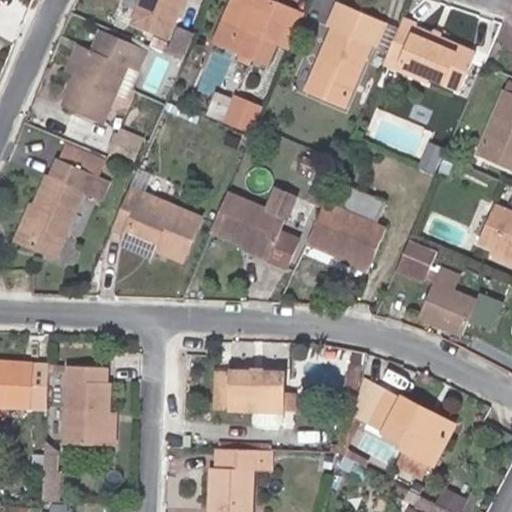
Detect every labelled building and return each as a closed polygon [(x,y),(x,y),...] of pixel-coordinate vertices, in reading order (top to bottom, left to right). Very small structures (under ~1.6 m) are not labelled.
[(168,38),(184,0),(142,0),(132,23),(168,38)] [(291,10),(292,9),(276,3),(269,0),(231,0),(222,22),(240,30),(232,49),(267,64),(277,43),(291,10)] [(376,46),(386,23),(337,3),(328,26),(332,28),(306,91),(344,108),(371,45),(376,46)] [(290,49),(304,15),(291,10),(277,43),(290,49)] [(232,49),(240,30),(222,22),(214,40),(232,49)] [(460,91),(476,54),(402,22),(399,29),(389,52),(384,64),(397,69),(398,65),(460,91)] [(389,52),(399,29),(386,23),(376,46),(389,52)] [(183,61),(195,34),(179,27),(170,48),(166,46),(164,52),(183,61)] [(100,56),(109,36),(100,32),(91,52),(100,56)] [(116,93),(128,65),(139,70),(147,52),(109,36),(100,56),(91,52),(86,50),(76,74),(62,106),(103,124),(116,93)] [(76,74),(86,50),(77,46),(67,70),(76,74)] [(127,97),(139,70),(128,65),(116,93),(127,97)] [(511,93),(505,90),(476,155),(511,170),(511,93)] [(251,133),(262,108),(235,96),(224,121),(251,133)] [(134,162),(144,137),(131,132),(128,139),(116,134),(109,152),(134,162)] [(237,150),(241,139),(228,133),(223,144),(237,150)] [(106,158),(67,141),(59,160),(99,176),(106,158)] [(428,143),(418,166),(433,174),(444,150),(428,143)] [(56,257),(84,194),(101,201),(110,181),(99,176),(59,160),(58,159),(51,176),(47,175),(34,205),(20,242),(56,257)] [(324,191),(330,176),(302,163),(298,174),(311,179),(310,183),(314,185),(313,187),(324,191)] [(183,262),(202,218),(130,186),(111,231),(125,236),(124,238),(155,250),(183,262)] [(368,269),(386,228),(377,224),(386,201),(349,186),(340,208),(325,202),(307,243),(336,255),(368,269)] [(318,205),(324,191),(313,187),(307,200),(318,205)] [(287,220),(297,197),(276,188),(267,208),(229,192),(213,228),(244,242),(271,253),(268,260),(288,269),(300,240),(280,231),(285,220),(287,220)] [(20,242),(34,205),(31,203),(16,240),(20,242)] [(511,212),(495,205),(479,242),(492,248),(511,257),(511,212)] [(152,258),(155,250),(124,238),(121,245),(152,258)] [(438,252),(409,239),(396,269),(425,282),(426,279),(431,266),(438,252)] [(271,253),(244,242),(241,249),(268,260),(271,253)] [(511,257),(492,248),(490,253),(511,262),(511,257)] [(368,269),(336,255),(335,258),(367,272),(368,269)] [(433,283),(440,267),(437,266),(436,268),(431,266),(426,279),(433,283)] [(469,320),(478,299),(455,290),(461,275),(440,267),(433,283),(419,317),(462,336),(469,320)] [(492,331),(504,303),(481,293),(478,299),(469,320),(492,331)] [(47,409),(48,365),(0,361),(0,423),(2,424),(3,406),(47,409)] [(109,445),(110,412),(111,383),(108,383),(108,367),(68,366),(65,444),(109,445)] [(285,392),(285,373),(216,371),(215,410),(253,411),(253,422),(258,428),(279,428),(284,423),(284,412),(285,392)] [(371,424),(388,391),(362,378),(339,452),(367,466),(370,461),(350,450),(348,448),(363,419),(371,424)] [(453,430),(424,415),(427,410),(402,397),(401,398),(388,391),(371,424),(384,430),(383,433),(406,445),(403,449),(404,449),(431,464),(434,465),(453,430)] [(296,412),(297,393),(285,392),(284,412),(296,412)] [(456,425),(427,410),(424,415),(453,430),(456,425)] [(251,511),(253,471),(259,471),(259,449),(217,447),(216,467),(211,468),(209,511),(251,511)] [(45,458),(55,458),(56,450),(45,448),(45,458)] [(271,472),(271,450),(259,449),(259,471),(271,472)] [(431,464),(404,449),(395,467),(423,481),(431,464)] [(43,501),(57,501),(58,474),(55,474),(55,458),(45,458),(43,501)] [(411,491),(379,475),(375,483),(407,499),(411,491)] [(454,511),(459,511),(466,500),(446,489),(438,503),(454,511)] [(454,511),(438,503),(421,494),(414,510),(411,508),(409,511),(454,511)]
